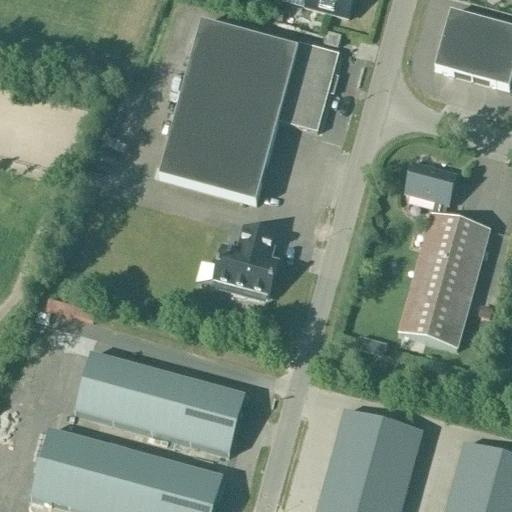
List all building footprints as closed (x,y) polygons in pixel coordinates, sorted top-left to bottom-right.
[(307,0),(305,11),(347,23),(353,0),(307,0)] [(274,14),(272,21),(280,24),(282,16),(274,14)] [(434,74),(509,95),(511,82),(511,33),(449,16),(434,74)] [(317,137),(338,58),(298,47),(297,53),(200,27),(158,183),(256,209),(278,126),(317,137)] [(340,39),(326,35),(323,46),(337,50),(340,39)] [(434,206),(398,339),(456,354),(489,235),(443,222),(446,209),(448,210),(455,181),(413,169),(405,198),(434,206)] [(267,301),(277,266),(268,264),(275,241),(244,232),(237,256),(222,251),(213,286),(267,301)] [(376,346),(373,357),(383,360),(386,348),(376,346)] [(248,390),(93,348),(77,406),(232,448),(248,390)] [(344,416),(318,511),(402,511),(422,437),(344,416)] [(215,511),(223,483),(49,436),(30,504),(59,511),(215,511)] [(511,511),(511,463),(470,452),(453,511),(511,511)]
